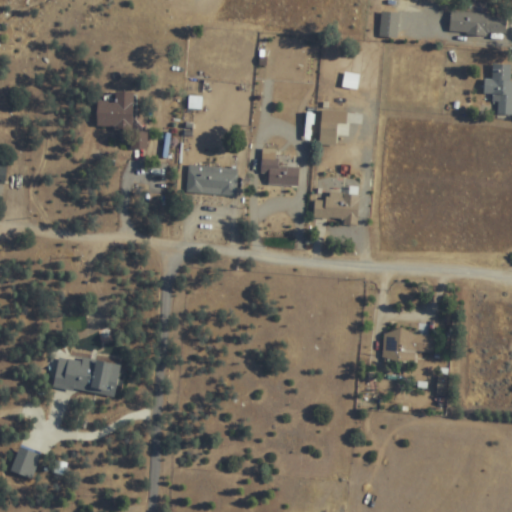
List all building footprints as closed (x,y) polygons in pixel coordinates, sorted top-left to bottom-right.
[(379,37),(401,39),(404,11),(382,8),(379,37)] [(450,34),(505,36),(506,16),(451,13),(450,34)] [(511,117),(511,116),(511,66),(493,65),(492,80),(485,80),(484,96),(496,96),(495,116),(511,117)] [(132,93),(115,93),(115,102),(96,102),(96,129),(132,129),(132,93)] [(320,146),(336,147),(337,124),(346,124),(346,112),(321,111),(320,146)] [(297,187),(298,168),(277,167),(277,150),(262,149),(261,175),(269,175),(268,185),(297,187)] [(238,169),(188,166),(187,194),(236,197),(238,169)] [(357,223),(359,195),(327,193),(326,201),(315,200),(314,220),(357,223)] [(385,332),(383,362),(415,364),(415,352),(433,354),(435,335),(385,332)] [(115,398),(120,367),(59,357),(53,388),(115,398)] [(41,456),(19,448),(10,472),(32,480),(41,456)]
